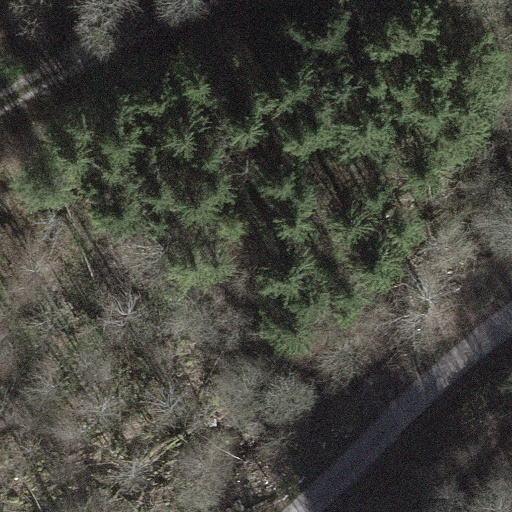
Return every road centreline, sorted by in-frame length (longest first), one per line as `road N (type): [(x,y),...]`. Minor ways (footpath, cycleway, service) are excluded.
road 1 (unclassified): [(511,337),(339,511)]
road 2 (track): [(0,122),(212,0)]
